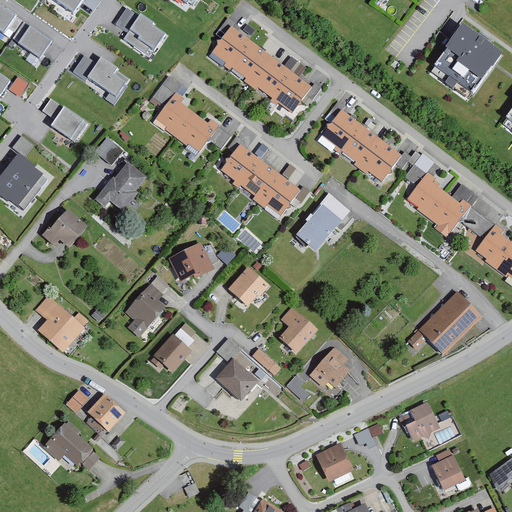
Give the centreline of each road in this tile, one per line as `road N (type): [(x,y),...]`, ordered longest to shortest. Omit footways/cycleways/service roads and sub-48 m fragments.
road 1 (residential): [(284,150),(453,278),(508,335)]
road 2 (unclassified): [(508,335),(271,454)]
road 3 (residential): [(511,213),(341,86)]
road 4 (residential): [(0,149),(108,0)]
road 5 (unclassified): [(150,416),(46,354),(0,313)]
road 6 (residential): [(180,72),(284,150)]
road 7 (residential): [(341,86),(242,8)]
road 8 (residential): [(312,511),(380,479),(390,481),(408,511)]
